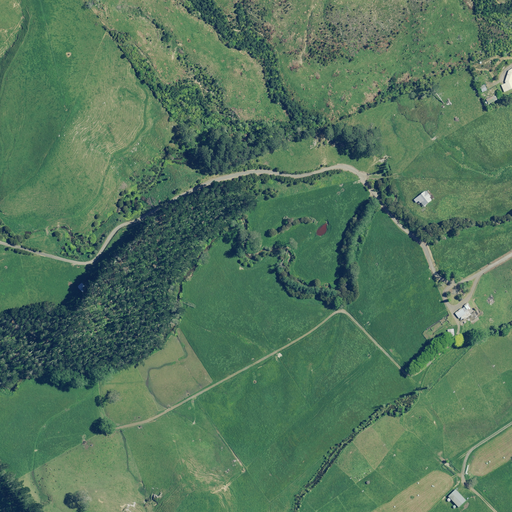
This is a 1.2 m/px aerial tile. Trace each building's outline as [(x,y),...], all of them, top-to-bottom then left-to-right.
[(511,69),(508,71),(505,81),(506,83),(501,85),(504,92),(511,88),(511,69)] [(430,197),(426,191),(414,200),(416,203),(419,201),(420,203),(421,202),(424,206),(431,201),(429,197),(430,197)] [(87,289),(82,283),(78,287),(83,293),(87,289)] [(471,314),(474,312),(469,305),(467,303),(464,305),(464,306),(455,313),(459,319),(460,318),(461,320),(463,319),(464,320),(471,315),(471,314)] [(466,501),(456,490),(448,496),(459,507),(466,501)]
